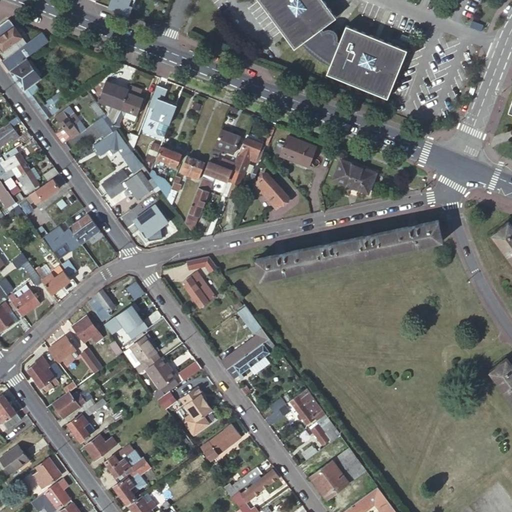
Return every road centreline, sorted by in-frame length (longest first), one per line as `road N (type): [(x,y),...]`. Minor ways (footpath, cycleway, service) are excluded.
road 1 (secondary): [(164,50),(460,165)]
road 2 (residential): [(137,260),(447,195)]
road 3 (residential): [(320,511),(137,260)]
road 4 (residential): [(137,260),(0,76)]
road 5 (residential): [(4,365),(112,511)]
road 6 (residential): [(4,365),(96,279),(137,260)]
road 7 (unknown): [(472,131),(410,99),(440,24)]
road 8 (residential): [(447,195),(473,266),(511,328)]
road 9 (residential): [(511,31),(460,165)]
